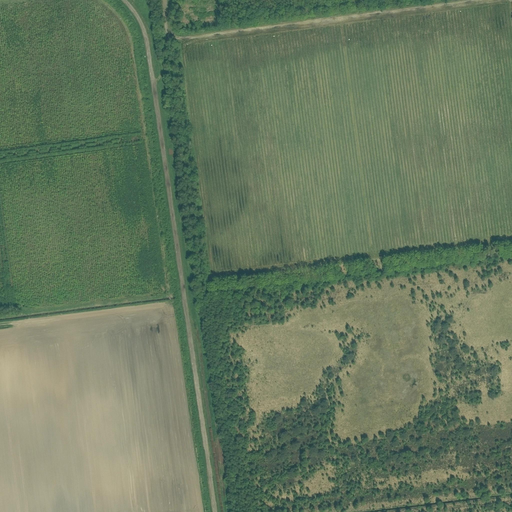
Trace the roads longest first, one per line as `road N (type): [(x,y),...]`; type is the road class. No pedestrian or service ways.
road 1 (track): [(214,511),(153,84)]
road 2 (track): [(471,0),(166,37)]
